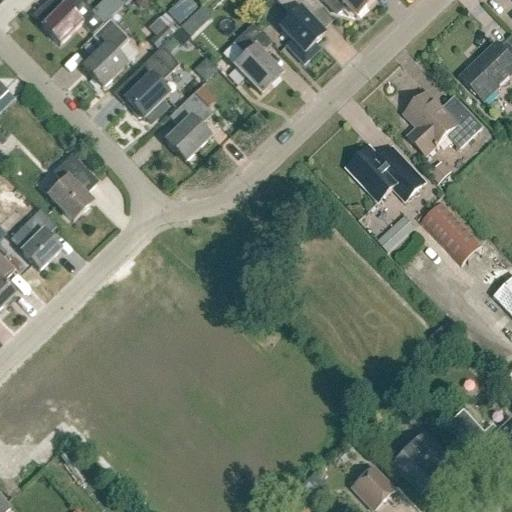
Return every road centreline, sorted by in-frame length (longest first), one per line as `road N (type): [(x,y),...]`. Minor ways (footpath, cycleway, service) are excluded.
road 1 (residential): [(155,210),(202,210),(229,198),(442,0)]
road 2 (residential): [(155,210),(0,41)]
road 3 (residential): [(0,364),(155,210)]
